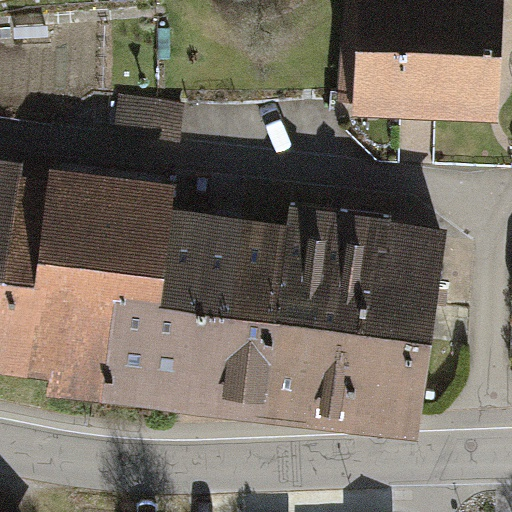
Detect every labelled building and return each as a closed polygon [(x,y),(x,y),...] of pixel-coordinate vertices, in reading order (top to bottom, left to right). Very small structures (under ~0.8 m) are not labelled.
[(368,0),(363,110),(428,114),(433,0),(368,0)] [(498,0),(433,0),(428,114),(493,117),(498,0)] [(180,110),(116,103),(113,137),(176,144),(180,110)] [(19,164),(0,160),(0,275),(2,275),(19,164)] [(47,168),(29,283),(110,296),(149,302),(164,208),(168,180),(48,162),(47,168)] [(2,275),(0,286),(0,363),(97,379),(110,296),(29,283),(47,168),(19,164),(2,275)] [(164,208),(149,302),(200,310),(226,314),(240,219),(164,208)] [(240,219),(226,314),(285,323),(302,213),(291,212),(288,227),(240,219)] [(272,406),(344,417),(374,225),(302,213),(285,323),(272,406)] [(344,417),(409,427),(439,235),(374,225),(344,417)] [(110,296),(97,379),(95,392),(185,405),(187,393),(200,310),(149,302),(110,296)] [(187,393),(272,406),(285,323),(226,314),(200,310),(187,393)]
